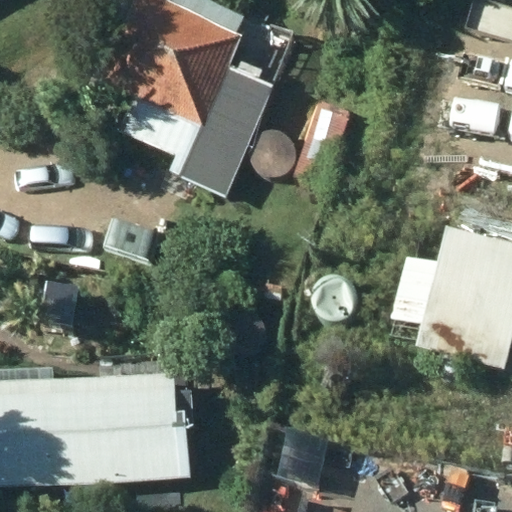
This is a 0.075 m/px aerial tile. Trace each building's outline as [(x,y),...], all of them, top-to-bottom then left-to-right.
[(225,195),(271,81),(256,76),(261,64),(238,56),(236,64),(226,59),(238,30),(233,28),(242,8),(222,0),(132,0),(101,79),(132,91),(117,128),(173,150),(164,170),(225,195)] [(328,187),(348,109),(316,101),(295,179),(328,187)] [(253,170),(259,176),(266,179),(273,180),(281,179),(288,175),(293,169),(296,162),(296,154),(294,146),(289,140),(283,135),(276,133),(268,134),(261,136),(255,141),(251,148),(249,155),(250,163),(253,170)] [(508,348),(511,330),(511,240),(464,230),(442,335),(508,348)] [(323,314),(329,320),(336,324),(343,325),(351,323),(358,319),(363,313),(366,306),(366,298),(364,291),(359,284),(353,280),(345,278),(338,278),(331,281),(325,286),(321,292),(319,300),(320,307),(323,314)] [(230,346),(235,351),(242,355),(250,356),(258,355),(265,351),(270,345),(273,337),(273,329),(271,322),(266,316),(260,311),(252,309),(245,309),(237,312),(232,317),(228,324),(226,331),(227,339),(230,346)] [(53,362),(0,363),(0,484),(63,480),(64,511),(124,511),(122,477),(181,474),(174,369),(54,375),(53,362)]
